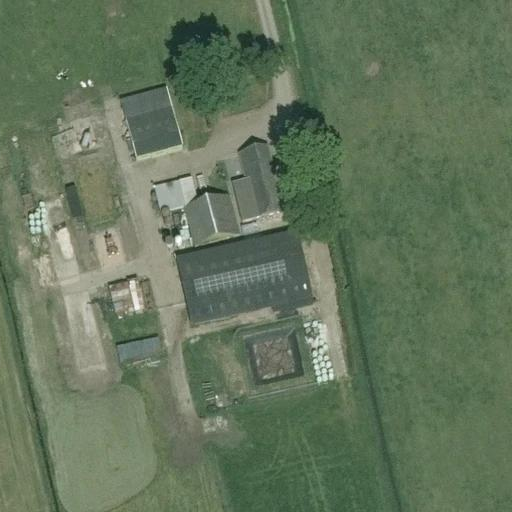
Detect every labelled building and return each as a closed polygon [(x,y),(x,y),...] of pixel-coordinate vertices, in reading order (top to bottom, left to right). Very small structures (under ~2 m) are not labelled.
[(172,113),(126,125),(136,164),(183,151),(172,113)] [(255,220),(285,213),(279,185),(276,186),(268,149),(239,155),(255,220)] [(192,179),(155,186),(161,213),(198,205),(192,179)] [(194,248),(240,236),(229,198),(184,210),(194,248)] [(192,313),(308,287),(296,236),(180,263),(192,313)] [(125,295),(131,309),(152,299),(147,286),(125,295)] [(67,307),(73,336),(85,333),(79,304),(67,307)] [(345,349),(333,351),(338,379),(350,377),(345,349)]
